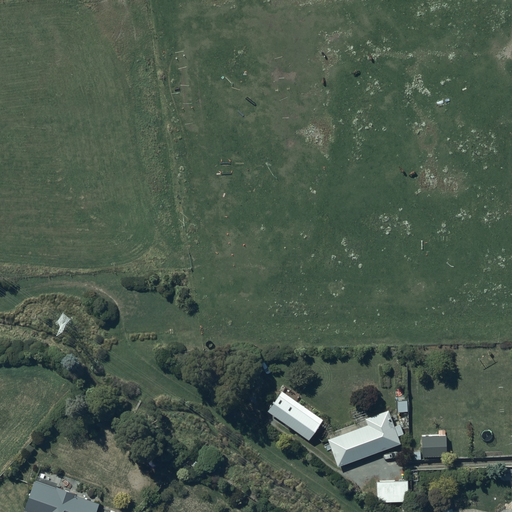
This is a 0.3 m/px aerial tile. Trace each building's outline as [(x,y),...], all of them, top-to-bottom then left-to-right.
[(324,416),(282,387),(268,408),(309,437),(324,416)] [(409,398),(398,398),(398,409),(409,409),(409,398)] [(368,422),(329,437),(338,463),(402,440),(399,433),(405,430),(402,422),(395,424),(389,407),(366,416),(368,422)] [(447,433),(422,433),(423,454),(448,453),(447,433)] [(511,464),(503,464),(503,475),(511,475),(511,464)] [(60,476),(40,469),(37,478),(35,478),(24,508),(35,511),(96,511),(100,500),(57,484),(60,476)] [(409,477),(377,478),(378,495),(382,499),(409,498),(409,477)]
